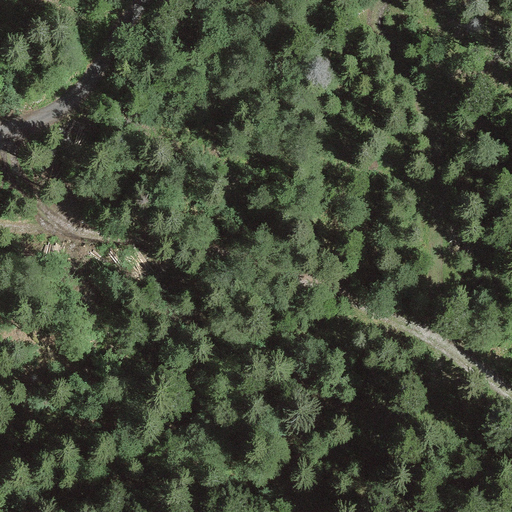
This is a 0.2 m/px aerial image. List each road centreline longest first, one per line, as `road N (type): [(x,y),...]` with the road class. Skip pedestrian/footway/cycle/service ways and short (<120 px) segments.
road 1 (track): [(0,142),(11,179),(74,232),(208,250),(292,274),(444,345),(511,394)]
road 2 (track): [(143,0),(76,97),(25,125),(0,129)]
